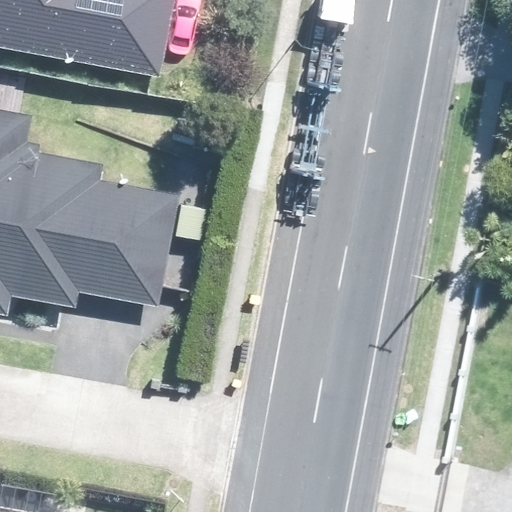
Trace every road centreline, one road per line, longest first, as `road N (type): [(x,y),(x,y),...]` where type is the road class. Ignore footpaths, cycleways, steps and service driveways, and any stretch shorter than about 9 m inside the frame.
road 1 (unclassified): [(386,0),(300,458)]
road 2 (residential): [(300,458),(0,400)]
